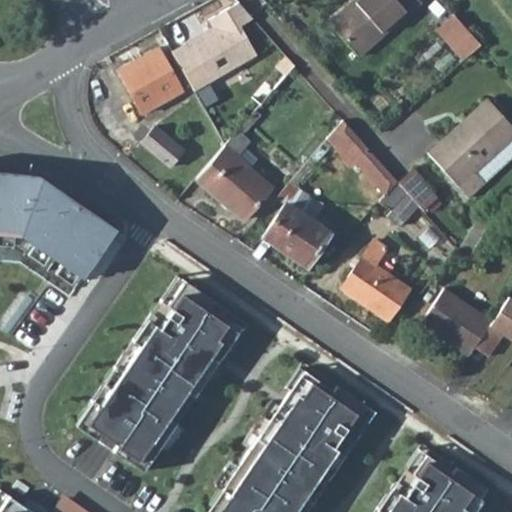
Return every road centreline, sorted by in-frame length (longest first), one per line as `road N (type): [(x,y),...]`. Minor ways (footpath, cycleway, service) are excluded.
road 1 (residential): [(511,453),(160,213)]
road 2 (residential): [(160,213),(52,362),(33,401),(39,453),(117,511)]
road 3 (residential): [(160,213),(66,150),(34,103),(30,80)]
